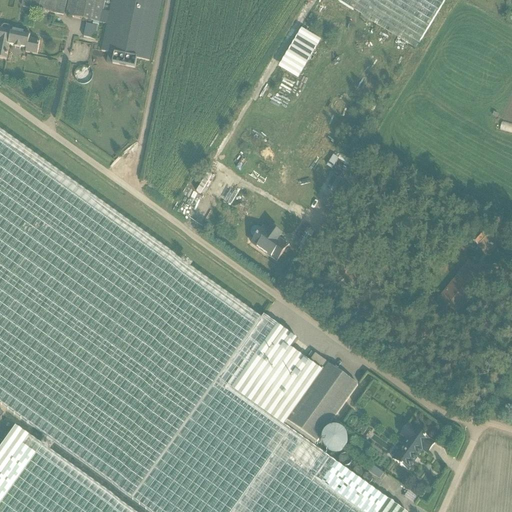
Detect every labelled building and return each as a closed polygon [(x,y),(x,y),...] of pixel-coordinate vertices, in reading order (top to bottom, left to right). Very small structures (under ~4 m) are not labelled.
[(62,0),(23,0),(22,8),(59,15),(62,0)] [(69,0),(66,17),(103,25),(108,0),(69,0)] [(350,156),(445,0),(310,0),(251,97),(350,156)] [(0,37),(0,62),(7,64),(10,53),(39,60),(43,43),(29,40),(31,34),(3,27),(0,37)] [(88,40),(99,43),(102,29),(90,27),(88,40)] [(326,364),(0,133),(0,405),(150,511),(407,511),(408,511),(284,423),(326,364)] [(344,157),(341,162),(352,167),(354,162),(344,157)] [(260,194),(210,163),(196,185),(246,216),(260,194)] [(277,260),(289,245),(280,237),(284,231),(273,222),(269,227),(261,221),(249,237),(277,260)] [(488,287),(464,266),(439,295),(463,316),(488,287)] [(359,387),(329,365),(288,421),(318,443),(359,387)] [(435,441),(407,421),(397,434),(403,438),(390,457),(408,470),(422,451),(426,454),(435,441)] [(0,511),(138,511),(24,427),(0,459),(0,479),(4,482),(0,486),(0,511)] [(382,482),(387,476),(377,468),(372,474),(382,482)]
